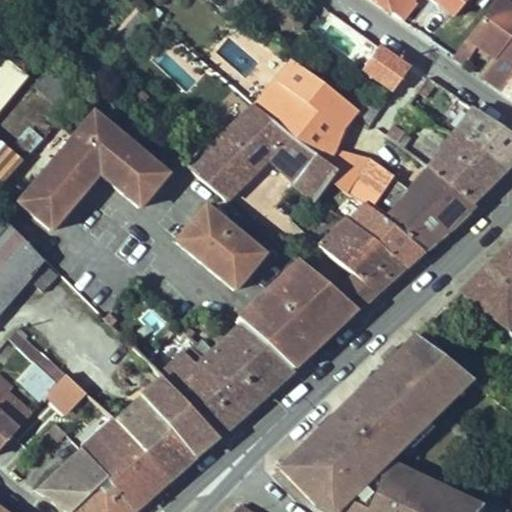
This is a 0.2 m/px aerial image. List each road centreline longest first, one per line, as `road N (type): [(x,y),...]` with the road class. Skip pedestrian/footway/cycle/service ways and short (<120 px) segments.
road 1 (secondary): [(511,204),(226,474)]
road 2 (residential): [(511,115),(344,0)]
